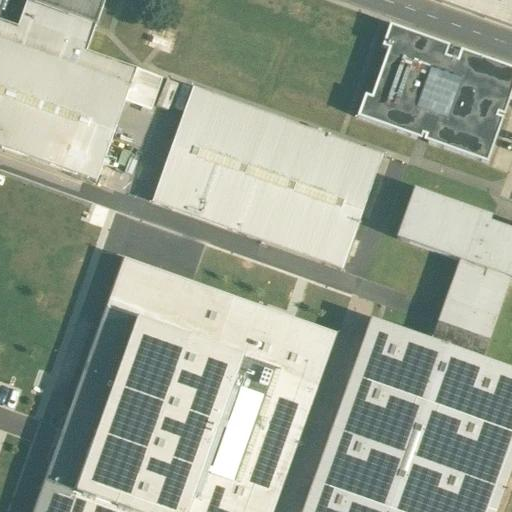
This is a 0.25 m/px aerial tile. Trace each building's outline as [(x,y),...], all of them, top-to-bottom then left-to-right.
[(105,0),(20,0),(27,2),(18,28),(0,21),(0,149),(96,184),(116,127),(136,71),(85,53),(95,27),(96,27),(105,0)] [(176,34),(153,26),(146,45),(169,53),(176,34)] [(449,48),(389,27),(381,49),(390,52),(389,56),(386,55),(372,95),(375,97),(373,100),(364,97),(356,119),(416,140),(418,135),(429,139),(427,144),(487,165),(494,143),(485,140),(487,136),(490,137),(504,97),(501,96),(502,92),(511,95),(511,94),(511,70),(460,52),(456,63),(445,59),(449,48)] [(189,89),(180,86),(172,109),(181,112),(189,89)] [(382,158),(192,90),(152,204),(341,271),(382,158)] [(126,130),(116,127),(96,184),(106,187),(126,130)] [(511,231),(511,233),(488,225),(490,219),(414,192),(396,241),(459,263),(430,344),(370,322),(302,511),(495,511),(511,467),(511,372),(481,362),(510,281),(511,281),(511,231)] [(55,245),(68,207),(27,194),(15,231),(55,245)]
